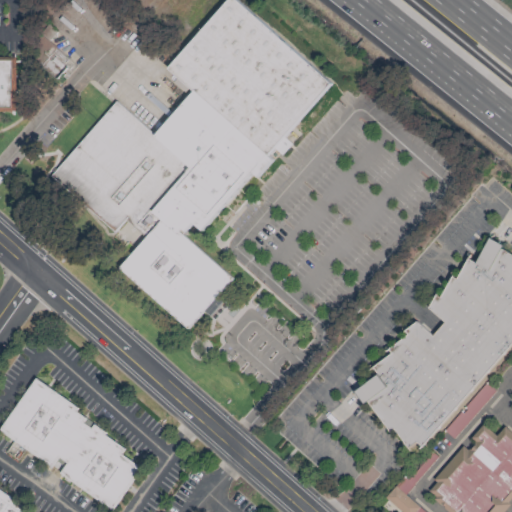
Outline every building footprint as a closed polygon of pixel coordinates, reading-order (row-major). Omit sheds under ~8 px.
[(196,92),(168,66),(228,0),(240,0),(333,84),(285,137),(292,144),(282,156),(275,149),(270,155),(275,159),(257,179),(252,174),(201,231),(193,224),(185,233),(182,230),(181,231),(233,278),(189,327),(122,267),(149,237),(125,215),(114,228),(54,174),(88,136),(85,133),(88,130),(91,132),(117,103),(155,137),(196,92)] [(0,57),(16,57),(16,112),(0,111),(0,57)] [(354,399),(414,445),(417,442),(427,449),(511,341),(511,253),(494,239),(475,262),(470,258),(429,309),(445,322),(434,335),(415,320),(375,371),(376,372),(354,399)] [(52,466),(58,457),(67,463),(60,473),(112,508),(140,467),(121,453),(125,449),(75,411),(78,408),(37,379),(1,430),(52,466)] [(453,438),(495,392),(486,383),(467,404),(465,402),(442,427),(453,438)] [(511,433),(505,427),(498,436),(486,425),(425,491),(447,511),(503,511),(511,503),(511,433)] [(386,498),(401,511),(424,511),(397,486),(386,498)] [(0,511),(30,511),(0,491),(0,511)]
